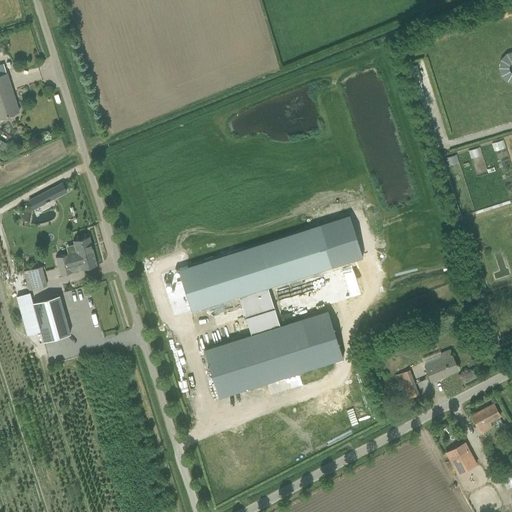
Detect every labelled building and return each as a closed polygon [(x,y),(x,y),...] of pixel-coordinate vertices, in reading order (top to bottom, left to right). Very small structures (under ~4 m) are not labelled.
[(511,79),(511,50),(504,49),(499,76),(511,79)] [(0,117),(19,112),(3,64),(0,64),(0,117)] [(492,149),(503,147),(502,140),(491,142),(492,149)] [(478,146),(467,150),(470,158),(481,154),(478,146)] [(62,182),(36,196),(41,206),(57,197),(56,194),(66,189),(62,182)] [(178,269),(191,311),(239,296),(251,334),(279,325),(267,286),(334,266),(329,252),(337,249),(332,231),(324,234),(321,224),(178,269)] [(59,275),(97,265),(89,236),(73,240),(77,254),(66,257),(65,255),(55,258),(59,275)] [(42,266),(24,270),(30,290),(47,286),(42,266)] [(59,295),(32,302),(43,342),(70,334),(59,295)] [(251,334),(203,349),(218,397),(333,361),(318,312),(279,325),(251,334)] [(457,369),(454,360),(449,348),(440,352),(440,351),(422,358),(425,363),(424,364),(431,381),(445,375),(445,374),(457,369)] [(394,375),(401,391),(404,400),(419,395),(409,369),(394,375)] [(493,403),(471,415),(481,433),(492,427),(488,421),(499,415),(493,403)] [(476,464),(469,451),(465,442),(446,452),(458,474),(476,464)] [(511,463),(498,471),(503,481),(511,476),(511,463)]
